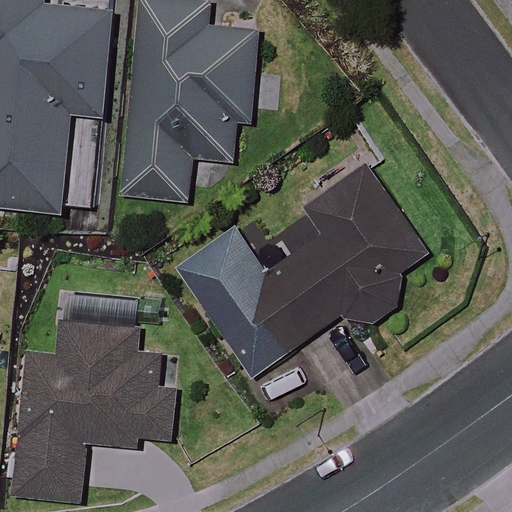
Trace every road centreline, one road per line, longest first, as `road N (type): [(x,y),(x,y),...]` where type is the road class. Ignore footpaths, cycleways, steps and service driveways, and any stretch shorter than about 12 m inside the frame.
road 1 (tertiary): [(511,401),(344,511)]
road 2 (residential): [(420,0),(511,123)]
